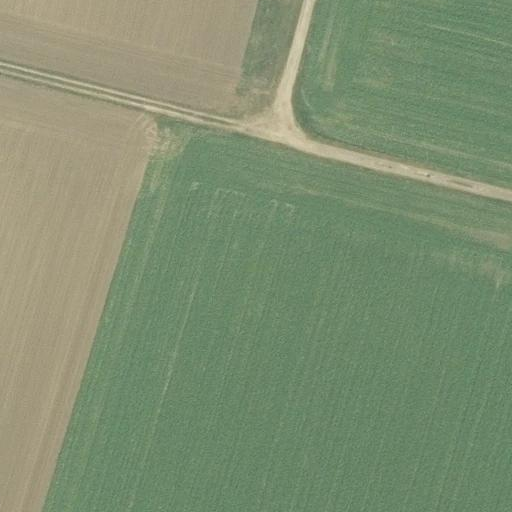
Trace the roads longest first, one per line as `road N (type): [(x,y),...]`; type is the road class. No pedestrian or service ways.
road 1 (track): [(308,0),(276,138),(511,198)]
road 2 (track): [(276,138),(0,68)]
